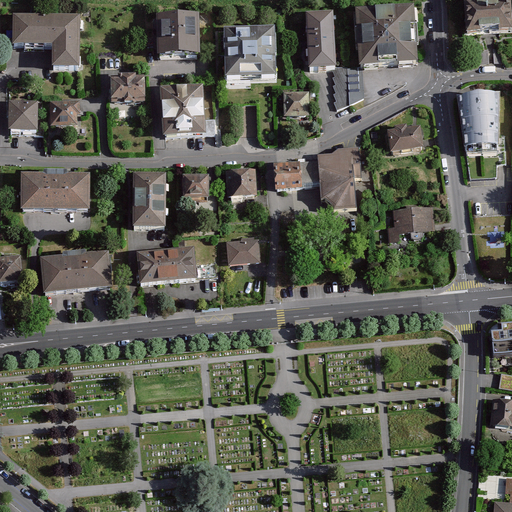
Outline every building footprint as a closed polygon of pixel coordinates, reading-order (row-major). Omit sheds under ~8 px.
[(465,35),(511,34),(511,30),(511,2),(464,3),(465,35)] [(361,66),(416,63),(413,10),(358,13),(361,66)] [(336,12),(306,14),(310,70),(340,67),(336,12)] [(198,20),(160,21),(160,57),(199,56),(198,20)] [(76,21),(14,21),(14,49),(54,49),(54,71),(76,71),(76,21)] [(275,29),(226,29),(227,76),(276,75),(275,29)] [(334,102),(337,110),(349,104),(349,67),(340,67),(340,68),(332,68),(336,76),(333,77),(336,86),(333,86),(336,93),(334,94),(337,101),(334,102)] [(108,103),(149,102),(148,71),(107,72),(108,103)] [(202,87),(160,89),(163,140),(205,138),(202,87)] [(284,93),(283,117),(309,118),(310,93),(284,93)] [(500,96),(458,98),(468,158),(498,155),(500,96)] [(53,108),(53,132),(84,131),(84,107),(53,108)] [(12,109),(12,141),(41,142),(42,110),(12,109)] [(387,131),(390,153),(426,148),(423,127),(411,128),(410,124),(396,126),(397,130),(387,131)] [(317,156),(274,159),(277,189),(322,185),(323,196),(339,209),(359,206),(356,178),(364,176),(361,142),(338,144),(334,150),(317,151),(317,156)] [(259,164),(226,168),(230,201),(263,198),(259,164)] [(134,175),(134,229),(171,229),(171,174),(134,175)] [(210,175),(184,176),(185,199),(210,198),(210,175)] [(22,176),(22,212),(91,214),(92,178),(22,176)] [(437,209),(397,210),(397,228),(388,229),(389,244),(404,244),(404,239),(438,239),(437,209)] [(242,239),(227,241),(229,267),(265,264),(263,238),(254,239),(253,235),(242,236),(242,239)] [(197,247),(137,253),(140,287),(201,280),(197,247)] [(42,260),(45,298),(116,291),(112,254),(42,260)] [(0,258),(0,283),(24,282),(22,257),(0,258)] [(490,335),(492,358),(511,356),(511,327),(503,328),(503,334),(490,335)] [(511,391),(511,376),(502,374),(499,389),(511,391)] [(511,403),(492,403),(491,426),(511,427),(511,403)]
